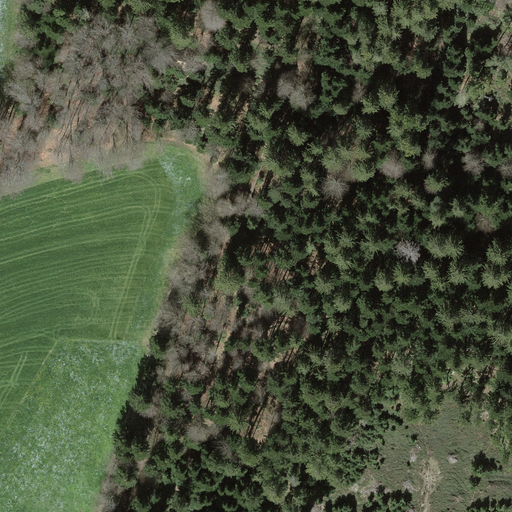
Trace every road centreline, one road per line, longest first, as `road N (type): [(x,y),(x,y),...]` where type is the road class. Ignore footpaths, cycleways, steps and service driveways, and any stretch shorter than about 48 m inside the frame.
road 1 (track): [(186,0),(282,53),(294,74),(167,369),(126,511)]
road 2 (track): [(0,179),(141,140),(187,147),(216,174),(215,198),(111,459),(100,511)]
road 3 (track): [(148,434),(175,424),(221,435),(281,511)]
